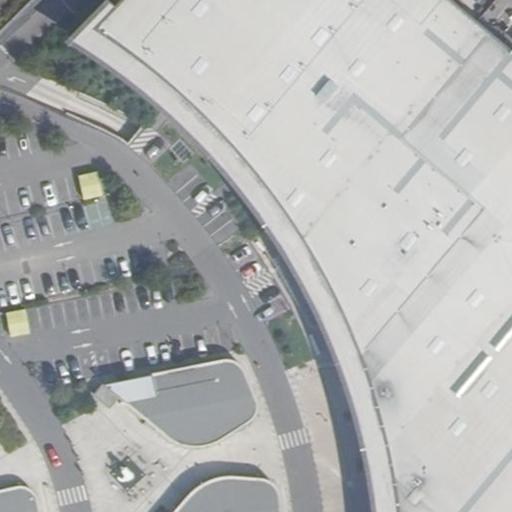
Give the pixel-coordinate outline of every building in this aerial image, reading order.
[(511,511),(511,51),(451,0),(118,0),(114,6),(106,0),(101,0),(66,41),(160,110),(231,181),(270,237),(318,322),(340,373),(362,447),(368,492),(370,511),(511,511)] [(96,171),(78,175),(83,199),(101,196),(96,171)] [(9,336),(29,332),(24,309),(5,312),(9,336)] [(256,397),(239,362),(232,357),(224,356),(103,383),(176,443),(188,446),(203,446),(249,420),(252,417),(255,412),(256,397)] [(263,477),(222,476),(206,481),(192,489),(173,511),(281,511),(280,492),(275,483),(263,477)] [(0,511),(39,511),(37,499),(35,492),(25,486),(15,485),(0,488),(0,511)]
